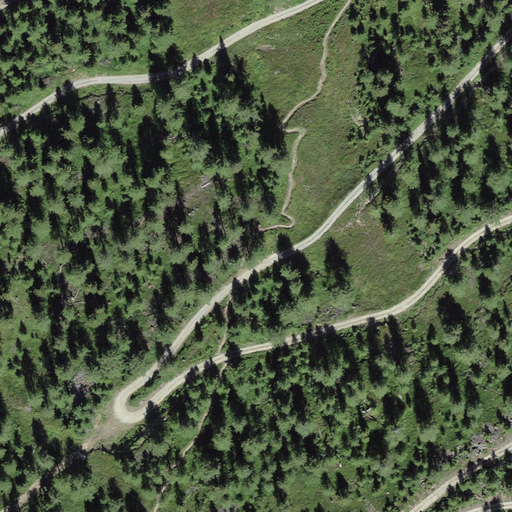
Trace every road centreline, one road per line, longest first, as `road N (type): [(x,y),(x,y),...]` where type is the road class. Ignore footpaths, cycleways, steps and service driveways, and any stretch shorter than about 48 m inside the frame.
road 1 (track): [(511,219),(466,244),(394,311),(206,364),(146,411),(121,412),(117,403),(238,280),(317,235),(511,33)]
road 2 (track): [(315,0),(168,72),(72,86),(0,129)]
